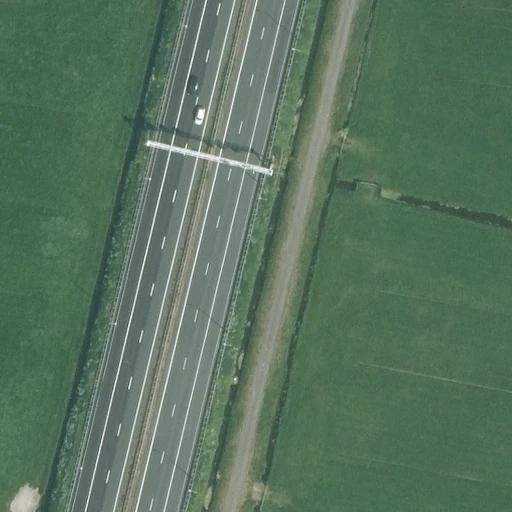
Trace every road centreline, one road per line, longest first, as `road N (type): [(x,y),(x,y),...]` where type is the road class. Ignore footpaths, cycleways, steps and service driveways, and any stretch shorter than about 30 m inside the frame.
road 1 (motorway): [(159,511),(281,0)]
road 2 (motorway): [(203,0),(87,511)]
